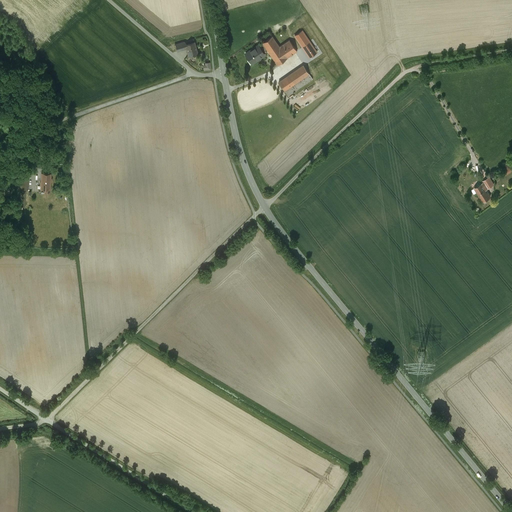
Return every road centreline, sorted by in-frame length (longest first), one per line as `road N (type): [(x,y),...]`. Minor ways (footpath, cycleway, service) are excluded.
road 1 (track): [(0,429),(46,419),(407,68),(511,46)]
road 2 (tertiary): [(511,511),(273,221),(239,149),(223,74)]
road 3 (unclassified): [(194,511),(0,387)]
road 4 (unclassified): [(195,73),(42,127),(36,163)]
